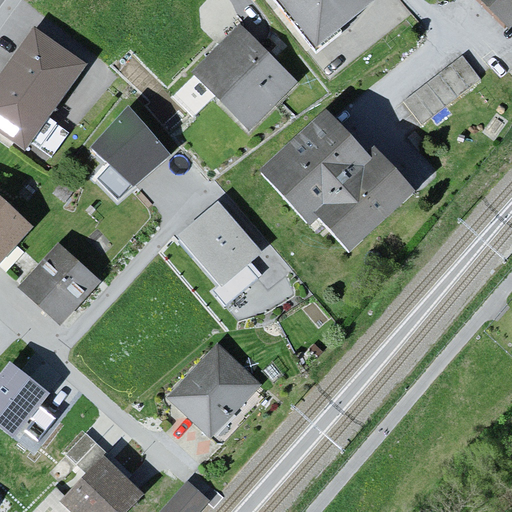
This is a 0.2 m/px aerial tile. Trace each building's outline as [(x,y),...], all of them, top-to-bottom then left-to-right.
[(383,2),(381,0),(284,0),(324,49),(383,2)] [(511,0),(475,0),(506,32),(511,28),(511,0)] [(300,85),(243,26),(192,76),(250,134),(300,85)] [(90,66),(33,27),(0,74),(0,132),(30,153),(90,66)] [(480,82),(457,56),(404,101),(427,128),(480,82)] [(420,194),(334,108),(265,176),(351,262),(420,194)] [(178,157),(133,113),(95,152),(140,195),(178,157)] [(35,231),(0,200),(0,268),(1,270),(35,231)] [(266,256),(220,206),(182,241),(228,291),(266,256)] [(106,280),(64,244),(22,292),(64,328),(106,280)] [(262,386),(221,347),(169,403),(210,441),(262,386)] [(0,418),(18,434),(56,390),(19,357),(0,378),(0,418)] [(130,511),(146,496),(105,457),(66,497),(80,511),(130,511)] [(200,511),(209,502),(185,482),(160,511),(200,511)]
